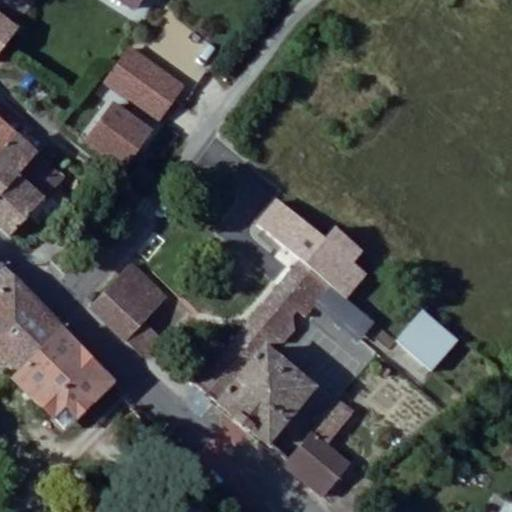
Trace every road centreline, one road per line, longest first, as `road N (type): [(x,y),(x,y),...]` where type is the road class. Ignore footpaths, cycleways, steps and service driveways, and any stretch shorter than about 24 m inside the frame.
road 1 (unclassified): [(311,0),(260,51),(67,302)]
road 2 (tertiary): [(279,511),(67,302)]
road 3 (unknown): [(193,138),(252,207),(264,263)]
road 4 (unknown): [(209,117),(165,75),(137,15)]
